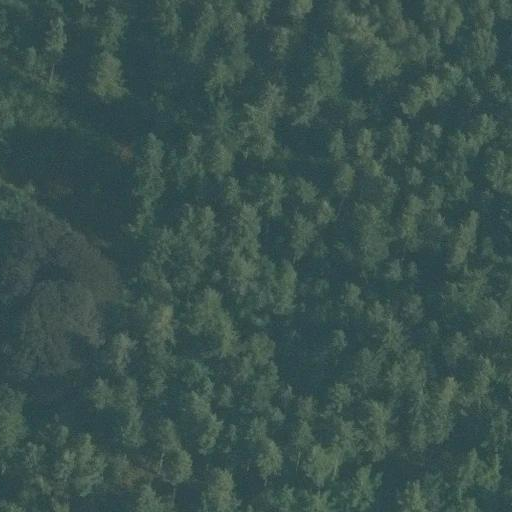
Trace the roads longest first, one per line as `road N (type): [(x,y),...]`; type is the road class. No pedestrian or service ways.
road 1 (track): [(43,511),(35,422),(0,282)]
road 2 (track): [(511,471),(341,511)]
